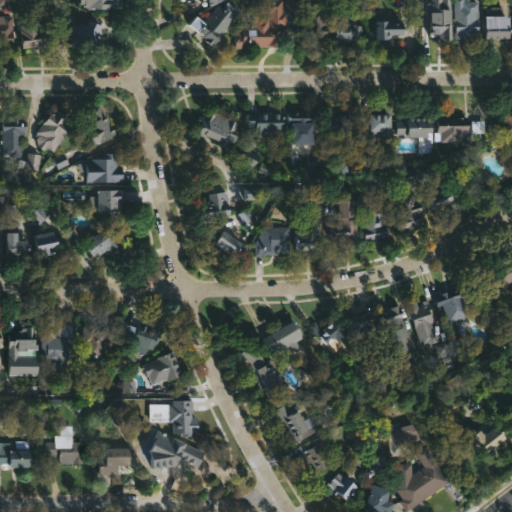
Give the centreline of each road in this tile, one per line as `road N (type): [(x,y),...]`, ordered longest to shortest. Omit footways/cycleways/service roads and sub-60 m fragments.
road 1 (residential): [(287,511),(224,404),(169,241),(149,140),(146,0)]
road 2 (residential): [(511,226),(449,269),(377,281),(0,294)]
road 3 (residential): [(511,82),(0,82)]
road 4 (residential): [(279,500),(0,505)]
